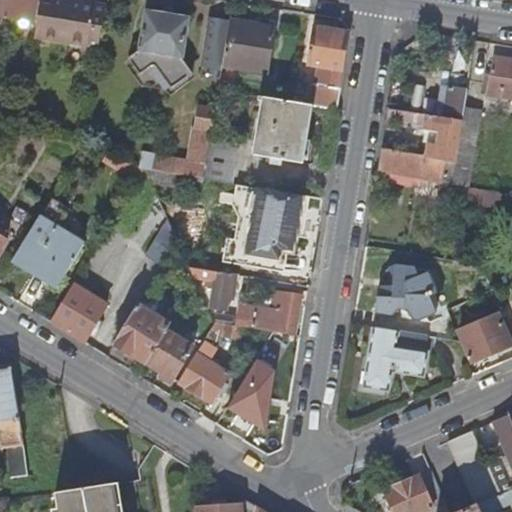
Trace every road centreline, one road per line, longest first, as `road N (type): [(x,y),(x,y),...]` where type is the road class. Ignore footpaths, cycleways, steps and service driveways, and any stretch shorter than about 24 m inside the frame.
road 1 (residential): [(298,485),(378,1)]
road 2 (unclassified): [(0,324),(239,469),(298,485)]
road 3 (residential): [(511,384),(351,452),(298,485)]
road 4 (residential): [(511,23),(378,1)]
